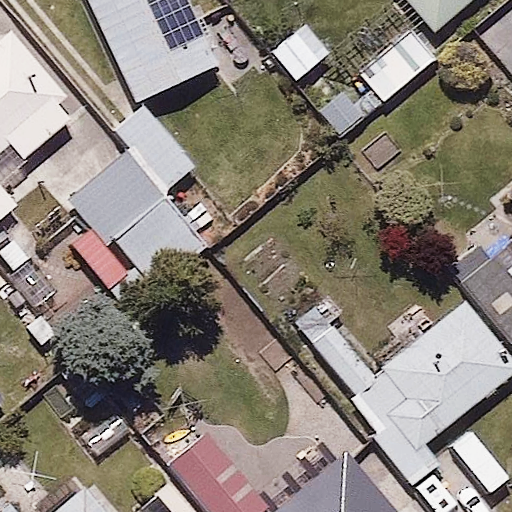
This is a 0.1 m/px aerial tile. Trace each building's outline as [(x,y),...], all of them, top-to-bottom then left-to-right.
[(187,0),(91,0),(133,98),(215,64),(187,0)] [(409,0),(433,28),(466,0),(409,0)] [(62,244),(118,308),(202,236),(166,193),(108,127),(0,2),(0,215),(37,183),(77,230),(62,244)] [(386,103),(439,54),(407,19),(354,69),(386,103)] [(140,99),(108,127),(166,193),(198,166),(140,99)] [(511,188),(439,247),(511,336),(511,188)] [(429,437),(511,370),(511,357),(463,297),(435,320),(419,300),(385,328),(398,343),(376,361),(330,304),(291,336),(412,486),(446,459),(429,437)] [(393,511),(327,429),(256,487),(200,417),(156,452),(181,482),(204,511),(393,511)] [(20,453),(0,469),(0,511),(204,511),(181,482),(143,511),(119,511),(88,473),(56,499),(20,453)]
